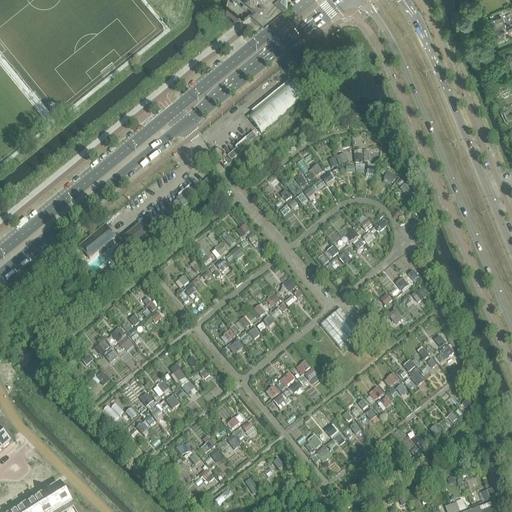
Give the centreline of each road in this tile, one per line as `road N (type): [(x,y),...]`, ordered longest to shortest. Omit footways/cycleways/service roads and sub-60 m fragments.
road 1 (secondary): [(0,275),(339,0)]
road 2 (secondary): [(307,0),(0,249)]
road 3 (tertiary): [(358,0),(403,63),(511,324)]
road 4 (tertiary): [(511,248),(430,49),(401,0)]
